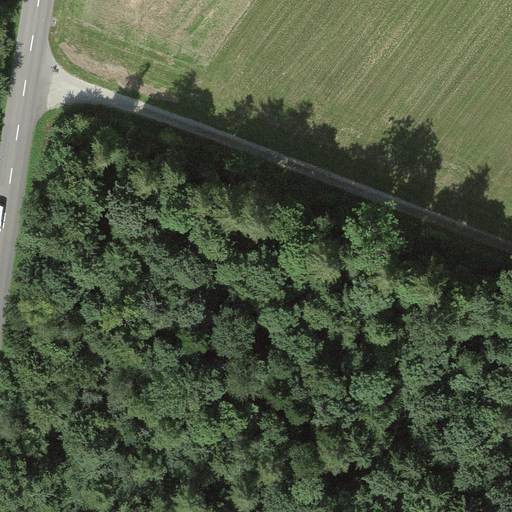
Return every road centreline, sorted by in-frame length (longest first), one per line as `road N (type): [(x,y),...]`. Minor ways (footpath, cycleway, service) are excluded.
road 1 (track): [(27,78),(511,249)]
road 2 (tertiary): [(40,0),(0,256)]
